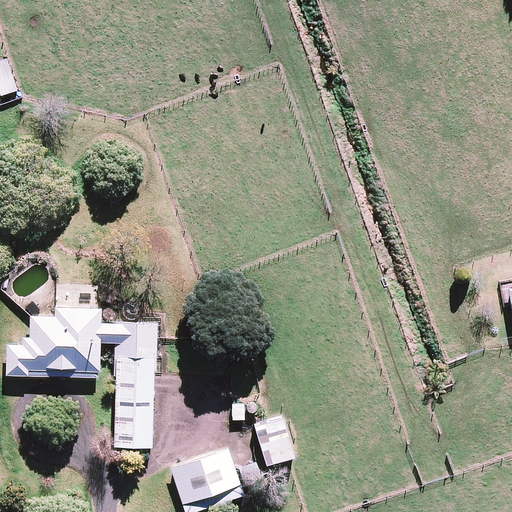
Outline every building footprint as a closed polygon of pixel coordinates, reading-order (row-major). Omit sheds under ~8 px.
[(17,85),(5,54),(0,56),(0,88),(1,91),(17,85)] [(154,353),(156,319),(100,316),(100,304),(57,302),(57,312),(31,311),(30,329),(20,341),(8,340),(6,372),(98,376),(100,339),(117,339),(117,352),(113,441),(150,443),(154,353)] [(182,322),(162,321),(161,341),(181,342),(182,322)] [(250,402),(230,402),(231,418),(250,418),(250,402)] [(294,451),(281,410),(252,419),(265,460),(294,451)] [(188,511),(244,492),(227,443),(170,463),(187,511),(188,511)] [(256,456),(238,462),(244,478),(262,472),(256,456)]
